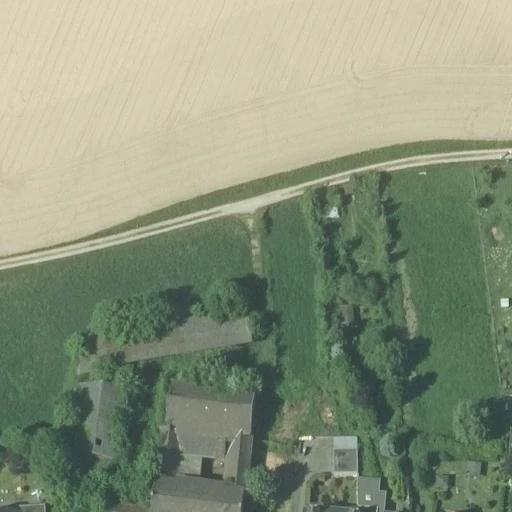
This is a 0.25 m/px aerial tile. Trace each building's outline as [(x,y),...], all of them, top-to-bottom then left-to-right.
[(82,346),(79,367),(250,337),(248,316),(82,346)] [(78,374),(76,391),(66,478),(112,484),(125,379),(78,374)] [(255,406),(166,394),(156,487),(152,487),(152,494),(155,495),(153,511),(125,511),(108,510),(107,511),(192,511),(194,497),(196,485),(180,482),(182,460),(185,437),(251,446),(255,406)] [(185,437),(182,460),(230,467),(249,469),(251,446),(185,437)] [(333,456),(334,480),(358,479),(357,455),(333,456)] [(227,501),(245,503),(246,497),(248,474),(249,469),(230,467),(227,501)] [(246,497),(259,499),(261,475),(248,474),(246,497)] [(383,511),(384,498),(379,498),(379,484),(358,485),(357,511),(383,511)] [(192,511),(244,511),(245,503),(227,501),(194,497),(192,511)]
